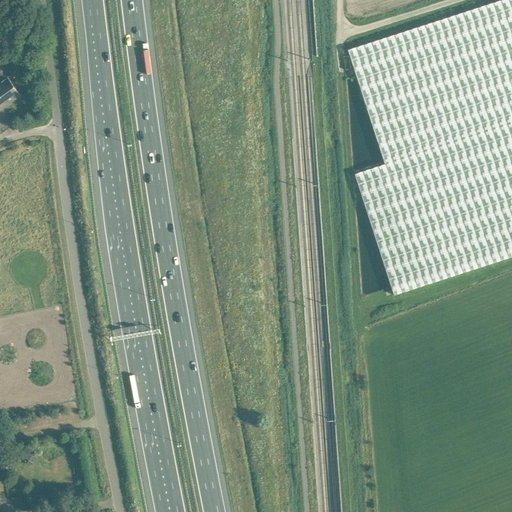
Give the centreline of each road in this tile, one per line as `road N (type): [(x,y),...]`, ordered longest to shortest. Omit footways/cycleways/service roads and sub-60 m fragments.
road 1 (motorway): [(213,511),(158,216),(131,0)]
road 2 (motorway): [(92,0),(127,264),(173,511)]
road 3 (unclassified): [(120,511),(67,238),(59,130)]
road 4 (unknown): [(471,0),(361,30),(349,0)]
road 5 (unclassified): [(59,130),(43,0)]
